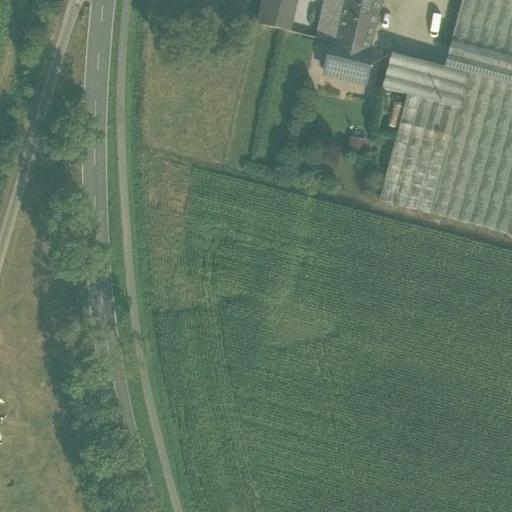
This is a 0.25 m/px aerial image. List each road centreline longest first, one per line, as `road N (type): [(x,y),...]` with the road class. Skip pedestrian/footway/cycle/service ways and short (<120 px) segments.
road 1 (secondary): [(102,0),(93,196),(100,300),(145,511)]
road 2 (track): [(0,256),(75,0)]
